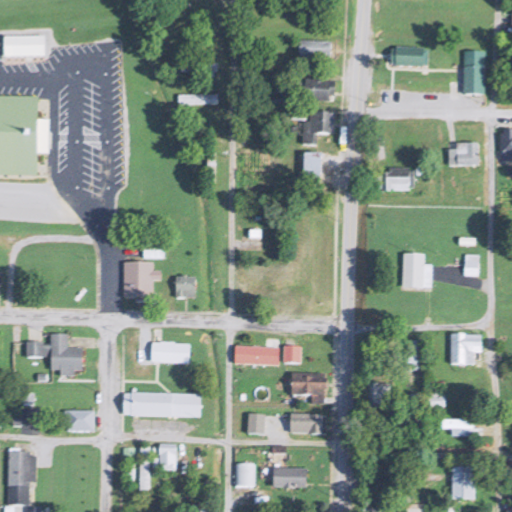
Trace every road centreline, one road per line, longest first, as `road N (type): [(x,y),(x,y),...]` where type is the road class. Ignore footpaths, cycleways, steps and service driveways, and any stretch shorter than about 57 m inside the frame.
road 1 (residential): [(499,0),(491,275),(500,511)]
road 2 (residential): [(492,326),(0,317)]
road 3 (secondary): [(346,451),(345,273),(359,0)]
road 4 (residential): [(235,0),(234,323)]
road 5 (residential): [(0,433),(231,438)]
road 6 (residential): [(105,511),(111,317)]
road 7 (residential): [(234,323),(226,511)]
road 8 (residential): [(346,451),(511,456)]
road 9 (residential): [(511,115),(351,112)]
